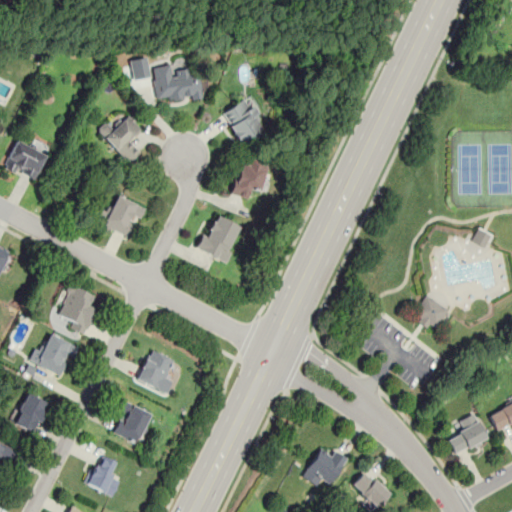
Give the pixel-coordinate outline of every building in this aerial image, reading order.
[(148,77),(146,57),(129,58),(131,79),(148,77)] [(155,102),(201,96),(197,67),(171,71),(170,64),(150,66),(155,102)] [(220,112),(241,146),(266,131),(245,97),(220,112)] [(127,161),(138,149),(129,140),(141,129),(127,114),(112,129),(104,121),(95,130),(127,161)] [(32,179),(44,152),(14,139),(2,166),(32,179)] [(248,188),(257,190),(265,162),(240,156),(230,193),(246,197),(248,188)] [(141,206),(112,193),(97,223),(127,237),(141,206)] [(223,261),(239,226),(211,213),(195,248),(223,261)] [(483,246),(489,233),(475,227),(470,241),(483,246)] [(0,267),(9,251),(0,246),(0,267)] [(94,307),(88,304),(92,295),(68,284),(54,313),(85,327),(94,307)] [(428,291),(419,304),(419,316),(434,327),(447,309),(428,291)] [(35,342),(27,359),(60,376),(75,345),(49,333),(43,346),(35,342)] [(160,392),(176,362),(148,347),(132,377),(160,392)] [(46,401),(24,391),(10,422),(33,432),(46,401)] [(511,421),(511,398),(486,415),(496,431),(511,421)] [(149,412),(121,399),(107,430),(135,443),(149,412)] [(457,419),(461,428),(444,438),(453,455),(485,436),(470,411),(457,419)] [(14,451),(0,443),(0,465),(6,468),(14,451)] [(346,458),(330,484),(305,468),(317,449),(330,457),(334,451),(346,458)] [(119,476),(109,471),(114,461),(96,452),(82,482),(109,495),(119,476)] [(389,492),(375,479),(372,482),(364,474),(355,483),(363,490),(361,493),(376,506),(389,492)]
